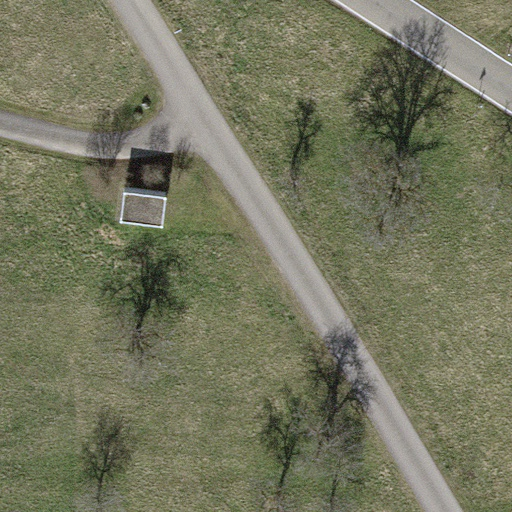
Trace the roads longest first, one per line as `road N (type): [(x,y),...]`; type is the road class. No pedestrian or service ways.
road 1 (residential): [(137,0),(439,511)]
road 2 (tertiary): [(511,69),(407,0)]
